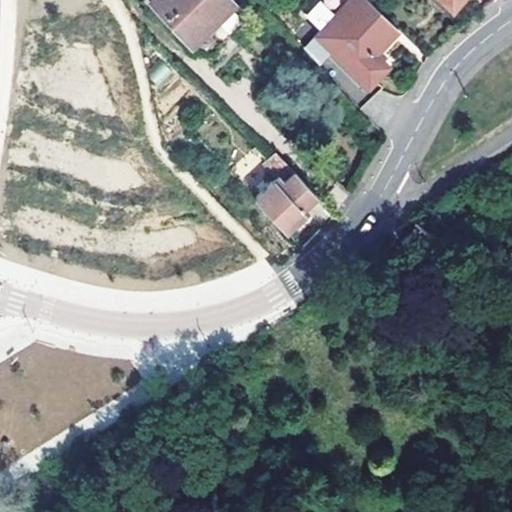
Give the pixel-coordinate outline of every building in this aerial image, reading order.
[(215,24),(223,32),(243,12),(230,0),(156,0),(152,5),(192,46),(215,24)] [(371,81),(389,63),(376,50),(401,24),(374,0),(349,0),(334,17),(317,0),(305,12),(324,29),(338,43),(334,47),(371,81)] [(200,54),(223,32),(215,24),(192,46),(200,54)] [(321,33),(334,47),(338,43),(324,29),(321,33)] [(281,173),(258,195),(289,225),(321,193),(297,169),(288,179),(281,173)]
